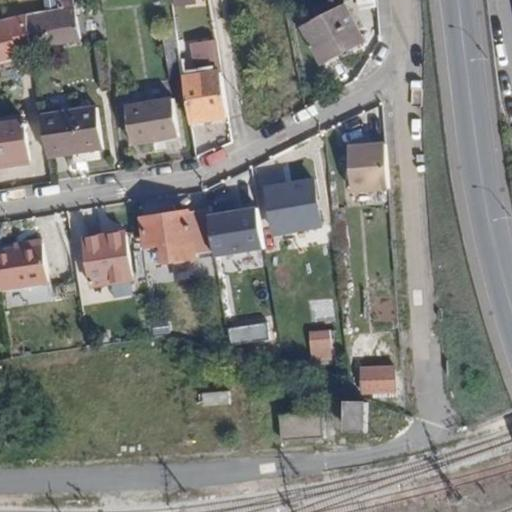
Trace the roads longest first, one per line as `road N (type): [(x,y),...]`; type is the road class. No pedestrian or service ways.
road 1 (residential): [(403,0),(397,68),(313,122),(202,176),(0,210)]
road 2 (secondary): [(511,309),(476,169),(456,0)]
